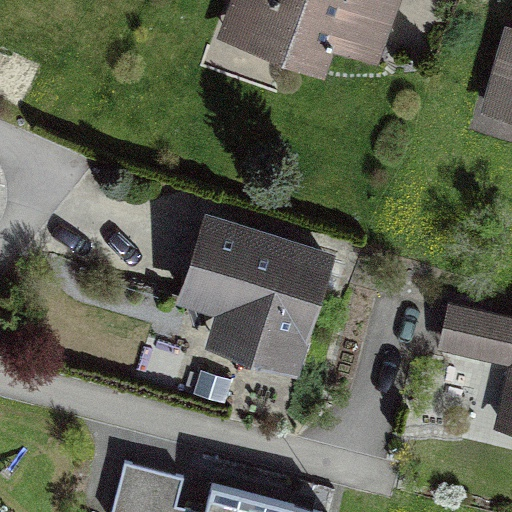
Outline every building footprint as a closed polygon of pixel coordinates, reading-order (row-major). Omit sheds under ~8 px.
[(372,53),(389,0),(265,0),(251,40),(317,64),(327,37),(372,53)] [(511,32),(511,33),(496,88),(511,92),(511,32)] [(235,348),(291,365),(325,255),(209,218),(184,295),(226,308),(235,324),(230,339),(235,348)] [(511,424),(511,321),(452,308),(444,341),(511,356),(511,374),(501,422),(511,424)] [(172,511),(182,474),(124,459),(110,511),(172,511)] [(327,511),(211,482),(203,511),(327,511)]
